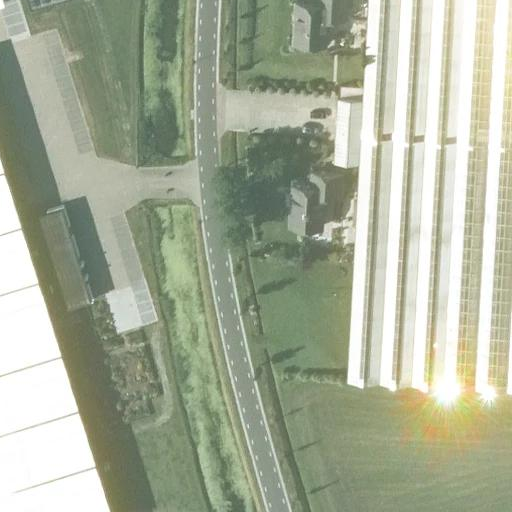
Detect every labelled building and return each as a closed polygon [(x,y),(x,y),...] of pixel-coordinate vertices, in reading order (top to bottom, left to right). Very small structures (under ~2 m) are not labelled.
[(290,0),(289,38),(289,40),(325,41),(326,15),(345,16),(345,0),(290,0)] [(334,138),(333,160),(359,162),(346,378),(511,388),(511,0),(368,0),(363,96),(337,95),(334,138)] [(0,511),(113,511),(57,331),(52,313),(80,304),(93,300),(63,205),(22,218),(0,146),(0,511)] [(292,184),(290,222),(322,224),(324,193),(340,194),(341,172),(314,171),(314,185),(292,184)] [(342,256),(341,263),(351,263),(352,252),(346,252),(342,256)]
